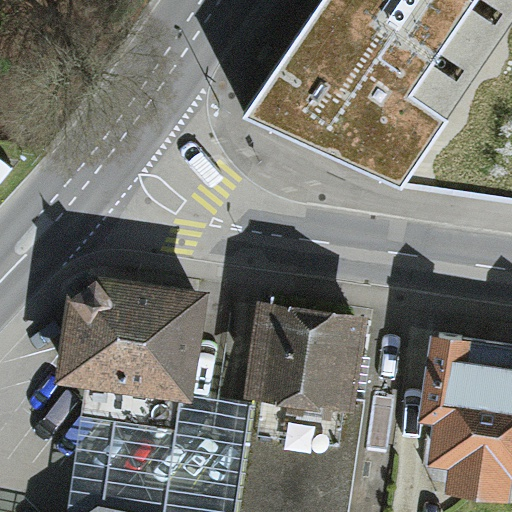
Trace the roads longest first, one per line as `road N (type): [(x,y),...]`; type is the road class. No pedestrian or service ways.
road 1 (unclassified): [(108,150),(195,213),(244,230),(511,271)]
road 2 (primary): [(108,150),(207,0)]
road 3 (primary): [(0,274),(108,150)]
